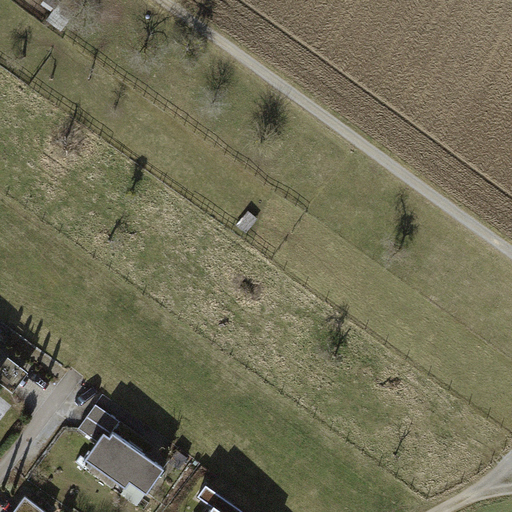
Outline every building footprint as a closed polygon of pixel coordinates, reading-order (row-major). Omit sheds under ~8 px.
[(62,31),(84,0),(44,0),(56,9),(48,20),(62,31)] [(15,354),(3,365),(14,377),(26,366),(15,354)] [(97,404),(80,428),(98,441),(87,458),(127,487),(132,481),(148,492),(166,468),(114,431),(122,421),(97,404)] [(228,511),(235,503),(208,483),(199,495),(214,506),(209,511),(228,511)] [(47,511),(26,496),(19,505),(27,511),(47,511)]
